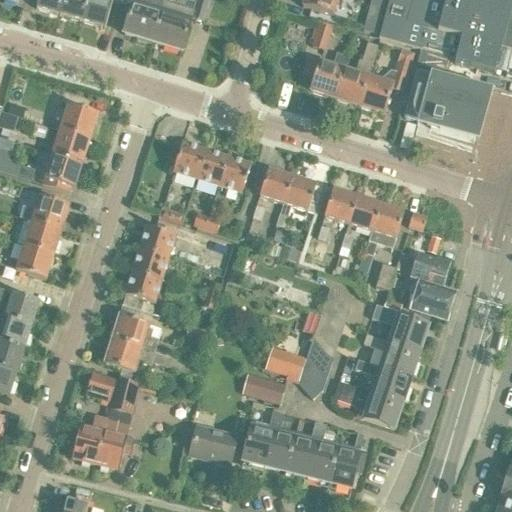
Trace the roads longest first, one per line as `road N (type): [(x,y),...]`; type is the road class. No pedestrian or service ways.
road 1 (residential): [(23,511),(151,89)]
road 2 (residential): [(503,265),(474,256),(423,441),(387,511)]
road 3 (residential): [(491,194),(230,111)]
road 4 (tertiary): [(432,511),(503,265)]
road 5 (residential): [(455,511),(468,508),(511,361)]
road 6 (residential): [(151,89),(0,43)]
